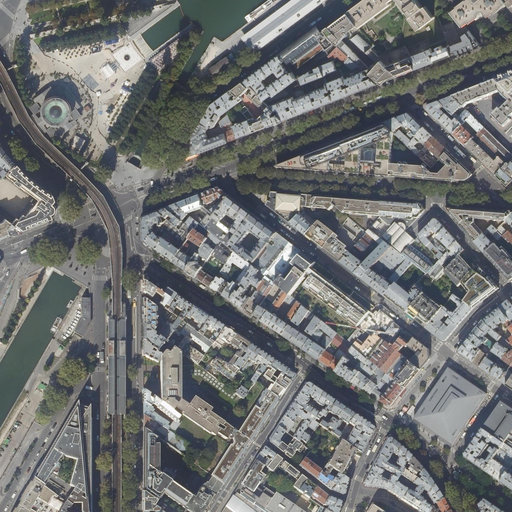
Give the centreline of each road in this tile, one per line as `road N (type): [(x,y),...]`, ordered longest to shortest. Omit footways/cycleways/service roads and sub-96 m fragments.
road 1 (residential): [(237,178),(240,194),(444,353)]
road 2 (residential): [(338,0),(201,101),(153,187)]
road 3 (secondary): [(129,261),(162,268),(307,366)]
road 4 (residential): [(237,178),(437,192)]
road 5 (primary): [(228,163),(405,95)]
road 6 (residential): [(0,509),(67,395),(99,385)]
road 7 (residential): [(497,389),(454,457),(511,503)]
road 8 (primary): [(99,385),(100,511)]
road 9 (primary): [(131,385),(129,261)]
road 10 (primary): [(97,263),(99,385)]
